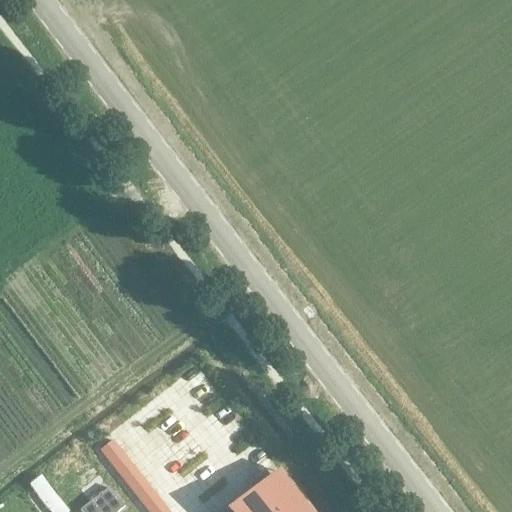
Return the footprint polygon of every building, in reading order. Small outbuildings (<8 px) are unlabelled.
[(120,451),(113,441),(106,446),(114,455),(120,451)] [(107,447),(101,452),(108,461),(114,456),(107,447)] [(120,451),(114,455),(121,465),(127,460),(120,451)] [(114,456),(108,461),(115,471),(122,466),(114,456)] [(135,469),(127,460),(121,465),(129,474),(135,469)] [(122,466),(115,471),(123,480),(129,475),(122,466)] [(142,479),(135,469),(129,474),(136,484),(142,479)] [(309,511),(280,474),(239,507),(243,511),(309,511)] [(129,475),(123,480),(130,489),(136,485),(129,475)] [(150,488),(142,479),(136,484),(143,493),(150,488)] [(136,485),(130,489),(138,499),(144,494),(136,485)] [(157,498),(150,488),(143,493),(151,503),(157,498)] [(110,489),(81,511),(80,511),(119,511),(125,508),(110,489)] [(51,511),(36,490),(24,498),(33,511),(51,511)] [(144,494),(138,499),(145,508),(151,503),(144,494)] [(158,511),(164,507),(157,498),(151,503),(158,511)] [(157,511),(151,503),(145,508),(147,511),(157,511)]
